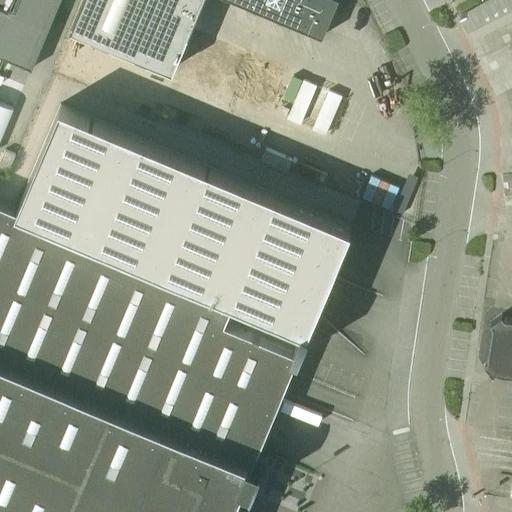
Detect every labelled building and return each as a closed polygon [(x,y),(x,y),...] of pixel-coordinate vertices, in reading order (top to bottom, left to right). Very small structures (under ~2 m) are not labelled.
[(0,0),(0,54),(33,68),(60,0),(0,0)] [(190,31),(202,0),(237,0),(249,5),(250,6),(251,8),(252,9),(253,10),(255,10),(256,11),(258,11),(259,11),(261,11),(263,10),(274,15),(275,17),(276,18),(277,19),(279,20),(280,21),(282,22),(283,22),(285,22),(287,22),(288,21),(323,36),(337,0),(82,0),(71,26),(210,85),(227,46),(190,31)] [(241,93),(249,55),(234,52),(226,90),(241,93)] [(269,83),(275,70),(264,65),(258,79),(269,83)] [(225,321),(234,299),(301,329),(301,330),(308,333),(310,329),(309,329),(352,225),(61,103),(17,208),(0,201),(0,511),(232,511),(244,485),(251,488),(250,489),(252,490),(262,465),(260,465),(260,466),(253,463),(298,355),(299,355),(301,352),(293,348),(293,350),(225,321)] [(511,317),(505,317),(503,313),(491,321),(494,325),(489,360),(488,360),(497,372),(497,371),(511,373),(511,317)]
